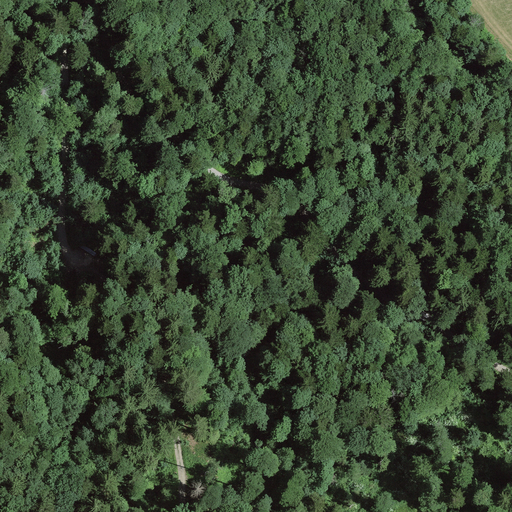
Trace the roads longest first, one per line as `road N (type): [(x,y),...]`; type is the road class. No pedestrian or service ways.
road 1 (track): [(83,0),(137,108),(209,165),(287,192),(369,286),(511,370)]
road 2 (track): [(65,0),(63,236),(73,257),(149,322),(159,343),(185,511)]
road 3 (track): [(91,431),(72,380),(67,247)]
